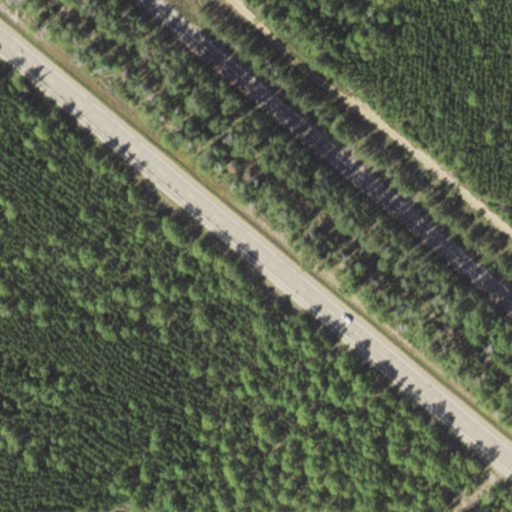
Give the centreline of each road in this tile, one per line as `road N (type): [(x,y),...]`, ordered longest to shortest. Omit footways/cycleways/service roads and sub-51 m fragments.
road 1 (tertiary): [(511,454),(0,30)]
road 2 (track): [(511,229),(243,0)]
